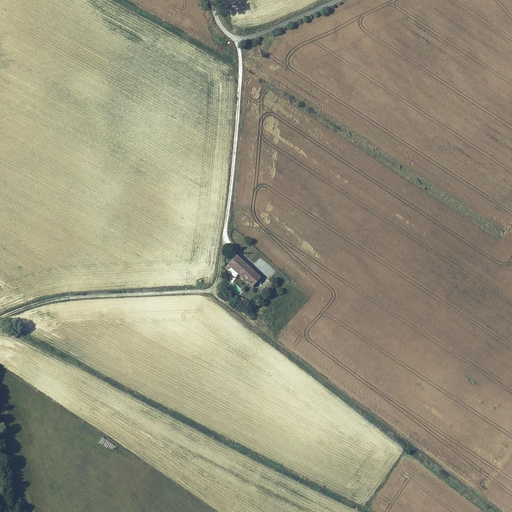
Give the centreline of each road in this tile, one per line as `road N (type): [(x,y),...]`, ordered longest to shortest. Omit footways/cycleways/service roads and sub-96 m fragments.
road 1 (track): [(501,511),(210,289),(60,298),(0,317)]
road 2 (unclassified): [(210,0),(234,39),(334,0)]
